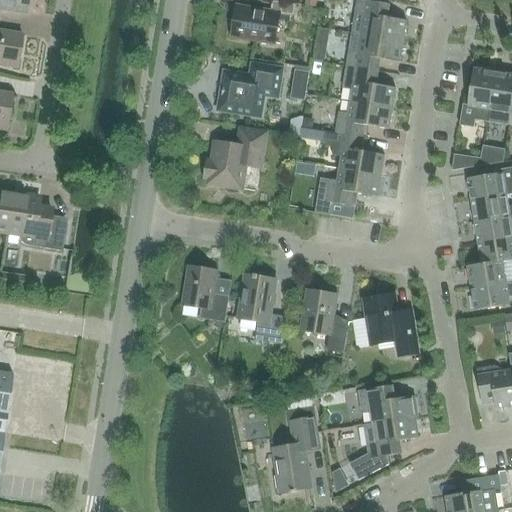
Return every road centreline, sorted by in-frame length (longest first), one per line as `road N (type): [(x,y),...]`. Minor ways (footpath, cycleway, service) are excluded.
road 1 (residential): [(95,511),(142,217)]
road 2 (residential): [(423,249),(410,201),(438,12)]
road 3 (residential): [(142,217),(177,0)]
road 4 (residential): [(0,163),(34,168),(61,0)]
road 5 (residential): [(457,450),(436,288),(423,249)]
road 6 (residential): [(423,249),(389,256),(258,238)]
